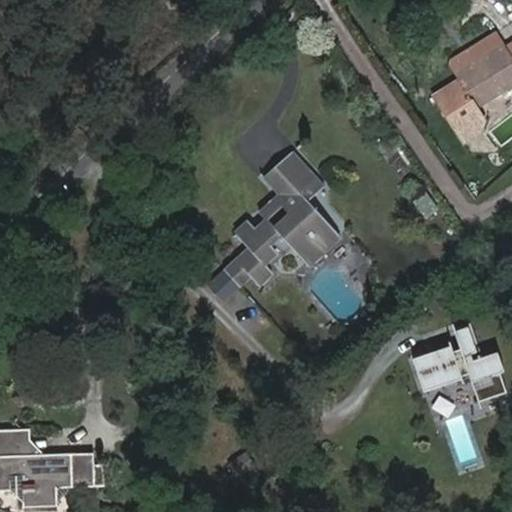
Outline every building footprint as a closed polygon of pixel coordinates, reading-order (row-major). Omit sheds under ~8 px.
[(510,40),(511,38),(511,17),(501,0),(491,0),(487,3),(510,40)] [(456,76),(505,44),(500,36),(491,33),(451,59),(451,67),(456,76)] [(435,96),(464,141),(479,131),(485,120),(477,107),(511,84),(511,55),(505,44),(456,76),(459,81),(435,96)] [(289,213),(270,228),(272,229),(264,236),(255,225),(249,218),(234,230),(250,248),(226,268),(237,283),(248,274),(256,282),(269,272),(261,263),(274,253),(271,248),(280,240),(286,248),(300,266),(335,237),(306,202),(323,188),(292,150),(275,165),(293,187),(281,196),(277,200),(289,213)] [(277,192),(281,196),(293,187),(275,165),(263,174),(277,192)] [(263,218),(270,228),(289,213),(277,200),(281,196),(277,192),(256,209),(263,218)] [(429,192),(415,203),(429,221),(443,210),(429,192)] [(272,229),(270,228),(263,218),(255,225),(264,236),(272,229)] [(276,256),(286,248),(280,240),(271,248),(274,253),(276,256)] [(461,347),(416,361),(434,422),(467,413),(460,389),(475,385),(480,404),(511,394),(511,391),(502,356),(483,362),(474,329),(457,334),(461,347)] [(0,492),(10,492),(21,502),(21,508),(57,507),(57,488),(94,488),(93,465),(93,454),(45,455),(5,455),(4,430),(0,430),(0,492)] [(30,430),(4,430),(5,455),(45,455),(30,441),(30,430)] [(248,449),(229,462),(239,477),(258,465),(248,449)] [(104,465),(93,465),(94,488),(105,487),(104,465)]
